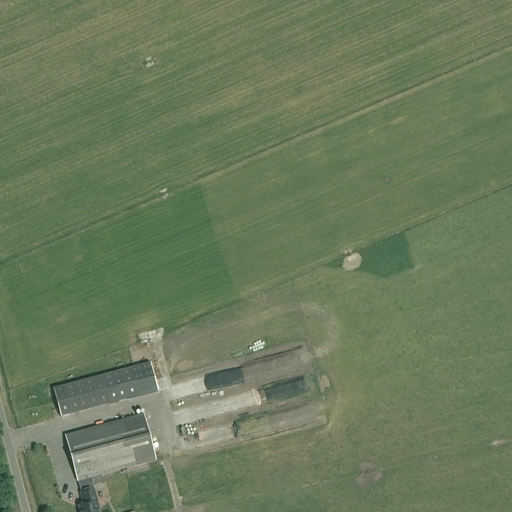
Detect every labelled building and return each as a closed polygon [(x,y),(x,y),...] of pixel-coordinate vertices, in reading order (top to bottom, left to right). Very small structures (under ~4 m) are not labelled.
[(101,377),(109,405),(157,392),(150,364),(101,377)] [(109,405),(101,377),(64,387),(72,415),(109,405)] [(60,418),(72,415),(64,387),(52,390),(60,418)] [(154,462),(142,416),(65,437),(77,482),(154,462)] [(83,506),(78,507),(79,511),(96,511),(94,504),(96,503),(92,491),(81,494),(80,494),(83,506)]
